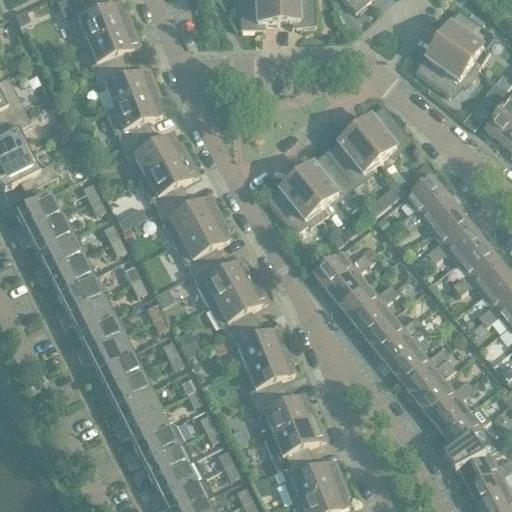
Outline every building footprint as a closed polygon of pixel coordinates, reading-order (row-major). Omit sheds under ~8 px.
[(277,29),(275,0),(237,0),(239,35),(264,35),(264,29),(277,29)] [(275,0),(277,29),(291,28),(291,33),(316,31),(313,0),(275,0)] [(337,0),(355,18),(374,2),(372,0),(337,0)] [(94,5),(68,15),(72,27),(71,27),(79,50),(132,29),(127,17),(123,19),(119,9),(99,17),(94,5)] [(440,48),(479,76),(490,58),(484,53),(493,39),(459,15),(444,34),(448,38),(440,48)] [(132,29),(79,50),(80,50),(87,48),(95,68),(89,70),(94,83),(120,73),(116,61),(140,52),(132,29)] [(479,76),(440,48),(433,59),(429,57),(415,77),(449,101),(459,89),(466,94),(479,76)] [(120,73),(94,83),(99,96),(105,93),(113,113),(105,116),(106,117),(158,97),(149,74),(125,84),(120,73)] [(7,85),(0,88),(0,128),(24,117),(7,85)] [(158,97),(106,117),(114,139),(116,139),(121,152),(147,140),(142,128),(163,120),(159,110),(163,109),(158,97)] [(511,100),(509,104),(511,106),(487,136),(503,149),(511,138),(511,100)] [(367,129),(357,137),(381,168),(410,143),(384,111),(364,125),(367,129)] [(0,169),(28,155),(18,134),(29,128),(24,117),(0,128),(0,133),(3,140),(0,141),(0,169)] [(381,168),(357,137),(347,146),(343,142),(325,158),(351,190),(381,168)] [(511,157),(511,138),(503,149),(511,157)] [(147,140),(121,152),(129,165),(134,162),(145,181),(137,185),(138,186),(187,159),(181,147),(177,149),(172,140),(152,150),(147,140)] [(28,155),(0,169),(0,192),(3,195),(25,184),(31,195),(56,182),(50,170),(39,175),(28,155)] [(298,184),(328,221),(329,221),(324,215),(351,190),(325,158),(306,172),(309,176),(298,184)] [(187,159),(138,186),(149,207),(151,206),(157,216),(181,203),(176,192),(198,180),(187,159)] [(419,221),(447,199),(434,182),(406,205),(415,216),(419,221)] [(328,221),(298,184),(288,193),(285,189),(267,205),(292,237),(306,227),(311,234),(328,221)] [(82,194),(89,207),(98,203),(91,189),(82,194)] [(432,237),(460,215),(447,199),(419,221),(415,216),(409,222),(417,232),(423,226),(432,237)] [(14,235),(18,243),(64,220),(64,219),(59,221),(48,201),(15,218),(22,231),(14,235)] [(181,203),(157,216),(164,229),(162,230),(172,248),(173,249),(222,222),(210,201),(187,213),(181,203)] [(105,216),(98,203),(89,207),(96,221),(105,216)] [(445,253),(473,231),(460,215),(432,237),(441,248),(445,253)] [(64,220),(18,243),(22,251),(30,247),(36,260),(74,240),(64,220)] [(222,222),(173,249),(184,270),(186,269),(192,280),(216,266),(210,256),(230,245),(225,235),(228,233),(222,222)] [(417,232),(409,222),(402,227),(410,237),(417,232)] [(103,235),(110,248),(119,243),(112,230),(103,235)] [(457,269),(486,247),(473,231),(445,253),(441,248),(434,253),(442,263),(449,258),(457,269)] [(74,240),(36,260),(42,272),(35,276),(39,284),(85,261),(74,240)] [(125,257),(119,243),(110,248),(116,261),(125,257)] [(486,247),(457,269),(466,280),(470,285),(498,263),(486,247)] [(442,263),(434,253),(428,259),(436,269),(442,263)] [(343,257),(315,280),(328,296),(356,274),(360,278),(367,273),(359,263),(352,269),(343,257)] [(365,258),(359,263),(367,273),(373,268),(365,258)] [(85,261),(39,284),(43,292),(50,288),(57,300),(95,281),(85,261)] [(483,301),(511,278),(498,263),(470,285),(466,280),(460,285),(468,295),(474,290),(483,301)] [(216,266),(192,280),(198,292),(197,293),(207,311),(207,312),(249,289),(256,285),(250,274),(247,275),(241,266),(222,277),(216,266)] [(124,275),(130,289),(139,284),(132,271),(124,275)] [(356,274),(328,296),(341,312),(369,289),(360,278),(356,274)] [(511,279),(511,278),(483,301),(492,312),(496,317),(511,303),(511,279)] [(95,281),(57,300),(63,313),(55,316),(59,325),(105,301),(105,300),(100,303),(91,285),(96,282),(95,281)] [(146,298),(139,284),(130,289),(137,302),(146,298)] [(249,289),(207,312),(219,333),(221,332),(226,342),(239,336),(252,330),(245,319),(268,306),(256,285),(249,289)] [(468,295),(460,285),(453,291),(461,301),(468,295)] [(369,289),(341,312),(354,328),(382,305),(386,310),(392,305),(384,295),(378,300),(369,289)] [(391,290),(384,295),(392,305),(399,300),(391,290)] [(105,301),(59,325),(64,333),(71,329),(77,341),(116,322),(105,301)] [(509,333),(511,329),(511,303),(496,317),(492,312),(485,317),(493,327),(500,322),(509,333)] [(382,305),(354,328),(367,344),(395,321),(386,310),(382,305)] [(146,314),(152,326),(161,321),(155,309),(146,314)] [(493,327),(485,317),(479,322),(487,332),(493,327)] [(168,334),(161,321),(152,326),(159,338),(168,334)] [(395,321),(367,344),(379,360),(407,337),(411,342),(418,337),(410,327),(403,332),(395,321)] [(116,322),(77,341),(82,351),(75,355),(79,363),(125,340),(116,322)] [(417,322),(410,327),(418,337),(423,333),(425,332),(417,322)] [(239,336),(226,342),(231,355),(235,353),(237,352),(245,373),(290,355),(281,333),(257,343),(252,330),(239,336)] [(407,337),(379,360),(392,376),(420,353),(432,344),(423,333),(418,337),(411,342),(407,337)] [(125,340),(79,363),(83,371),(91,367),(96,377),(134,358),(125,340)] [(162,352),(168,364),(177,359),(171,347),(162,352)] [(420,353),(392,376),(405,391),(433,369),(437,374),(443,369),(435,359),(429,364),(420,353)] [(442,353),(435,359),(443,369),(448,365),(450,363),(442,353)] [(290,355),(245,373),(254,394),(248,396),(253,409),(279,398),(274,387),(295,379),(291,369),(295,367),(290,355)] [(134,358),(96,377),(105,396),(143,376),(134,358)] [(183,371),(177,359),(168,364),(174,376),(183,371)] [(433,369),(405,391),(418,407),(446,385),(456,376),(448,365),(443,369),(437,374),(433,369)] [(143,376),(105,396),(114,414),(152,395),(143,376)] [(181,388),(187,401),(196,396),(190,384),(181,388)] [(446,385),(418,407),(427,419),(430,423),(459,401),(463,406),(469,401),(461,391),(455,396),(446,385)] [(468,385),(461,391),(469,401),(476,395),(468,385)] [(152,395),(114,414),(119,424),(112,428),(116,436),(162,413),(152,395)] [(202,408),(196,396),(187,401),(193,413),(202,408)] [(511,408),(511,399),(510,397),(502,403),(509,411),(511,408)] [(279,398),(253,409),(258,422),(264,419),(272,440),(317,422),(312,410),(308,411),(304,401),(283,409),(279,398)] [(459,401),(430,423),(443,439),(471,417),(463,406),(459,401)] [(447,463),(484,433),(491,427),(478,411),(471,417),(443,439),(456,454),(446,462),(447,463)] [(162,413),(116,436),(120,444),(128,441),(133,451),(166,434),(157,417),(162,414),(162,413)] [(199,425),(205,437),(214,433),(208,420),(199,425)] [(272,440),(262,444),(275,477),(280,476),(306,465),(301,454),(326,444),(317,422),(272,440)] [(166,434),(133,451),(142,469),(175,452),(184,448),(175,429),(166,434)] [(211,449),(220,445),(214,433),(205,437),(211,449)] [(484,433),(447,463),(457,477),(499,455),(484,434),(485,433),(484,433)] [(175,452),(142,469),(151,487),(184,470),(175,452)] [(501,477),(504,482),(511,479),(505,467),(498,471),(492,459),(499,456),(499,455),(457,477),(457,478),(460,476),(469,493),(501,477)] [(218,461),(224,474),(233,469),(227,457),(218,461)] [(306,465),(280,476),(285,487),(283,487),(292,510),(344,489),(335,466),(310,476),(306,465)] [(230,486),(239,481),(233,469),(224,474),(230,486)] [(184,470),(151,487),(156,497),(149,501),(153,509),(194,489),(184,470)] [(501,477),(469,493),(478,511),(510,495),(504,482),(501,477)] [(194,489),(153,509),(154,511),(192,511),(208,504),(207,503),(202,506),(194,489)] [(344,489),(292,510),(292,511),(348,511),(345,502),(349,501),(344,489)] [(242,510),(251,505),(245,493),(236,498),(242,510)] [(511,511),(511,498),(510,495),(478,511),(511,511)]
